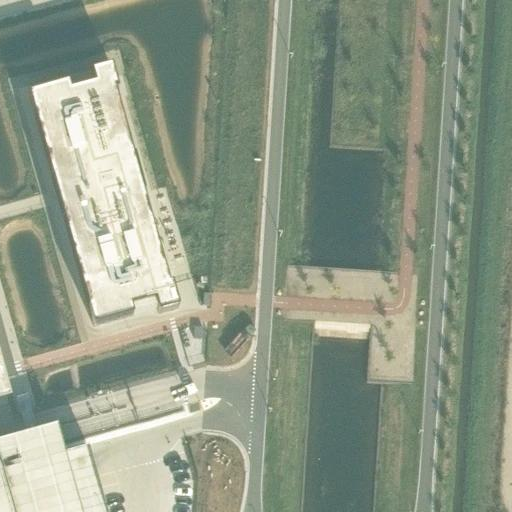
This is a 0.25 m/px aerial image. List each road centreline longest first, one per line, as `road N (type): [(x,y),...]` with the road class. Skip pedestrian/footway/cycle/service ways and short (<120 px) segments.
road 1 (unclassified): [(419,511),(451,0)]
road 2 (unclassified): [(282,0),(256,470)]
